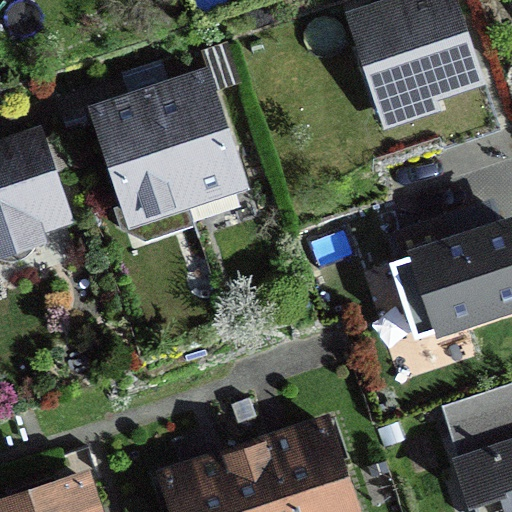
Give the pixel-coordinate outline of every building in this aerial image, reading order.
[(448,0),(374,0),(339,12),(380,132),(439,112),(433,95),(476,80),(448,0)] [(164,91),(149,96),(134,101),(95,115),(132,226),(187,208),(244,189),(206,77),(164,91)] [(33,132),(0,141),(0,258),(35,247),(30,229),(60,220),(33,132)] [(444,339),(511,317),(511,231),(419,261),(444,339)] [(204,464),(161,478),(172,511),(355,511),(326,424),(284,437),(271,442),(229,456),(216,460),(204,464)] [(511,511),(511,449),(462,466),(478,511),(511,511)] [(96,511),(86,479),(0,507),(0,511),(96,511)]
